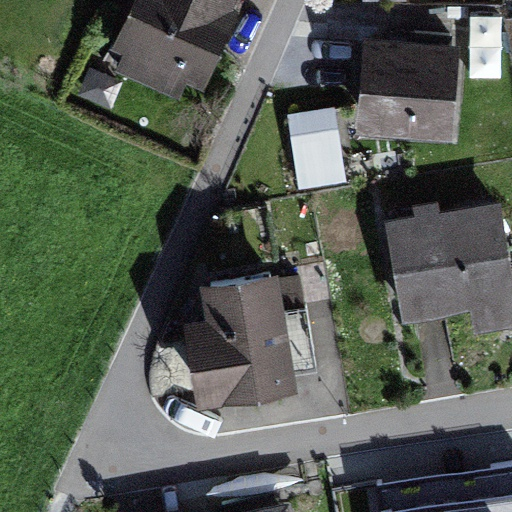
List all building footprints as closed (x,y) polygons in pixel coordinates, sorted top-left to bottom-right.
[(132,0),(115,42),(210,81),(240,7),(222,0),(132,0)] [(458,42),(364,33),(356,120),(450,129),(458,42)] [(340,102),(293,105),(299,185),(346,182),(340,102)] [(511,269),(503,207),(390,223),(403,310),(474,299),(477,323),(511,317),(511,269)] [(209,326),(183,330),(193,394),(295,379),(278,272),(203,284),(209,326)] [(460,511),(511,511),(509,492),(459,500),(460,511)]
